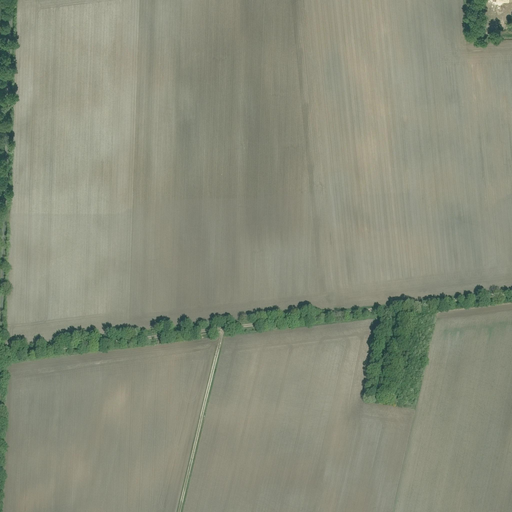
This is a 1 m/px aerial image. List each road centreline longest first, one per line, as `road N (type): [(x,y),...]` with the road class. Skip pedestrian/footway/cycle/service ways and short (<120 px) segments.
road 1 (track): [(511,292),(0,353)]
road 2 (unclassified): [(0,408),(12,0)]
road 3 (track): [(221,326),(179,511)]
